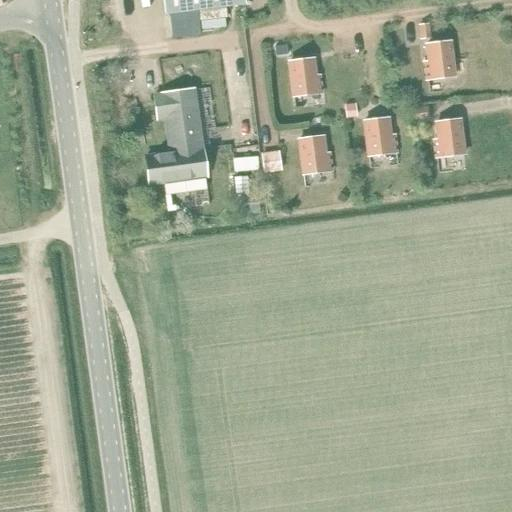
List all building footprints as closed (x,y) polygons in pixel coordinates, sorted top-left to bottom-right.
[(243,0),(162,0),(165,15),(169,14),(197,11),(244,5),(243,0)] [(197,11),(169,14),(172,38),(200,35),(197,11)] [(427,25),(418,26),(420,39),(429,38),(427,25)] [(428,63),(424,63),(426,81),(453,77),(449,42),(426,45),(428,63)] [(286,46),(275,47),(277,55),(287,54),(286,46)] [(312,60),(289,62),(293,97),(320,94),(318,77),(314,77),(312,60)] [(170,154),(145,157),(149,184),(163,182),(165,194),(205,188),(203,177),(204,176),(193,90),(153,96),(157,120),(167,118),(171,143),(168,144),(170,154)] [(355,104),(345,105),(346,119),(356,118),(355,104)] [(426,106),(411,108),(413,121),(427,119),(426,106)] [(387,119),(363,122),(368,157),(395,153),(393,136),(389,137),(387,119)] [(437,141),(433,141),(436,159),(463,155),(458,120),(435,123),(437,141)] [(321,137),(298,140),(303,175),(330,172),(328,154),(324,155),(321,137)] [(269,153),(261,154),(262,166),(270,165),(269,153)]
